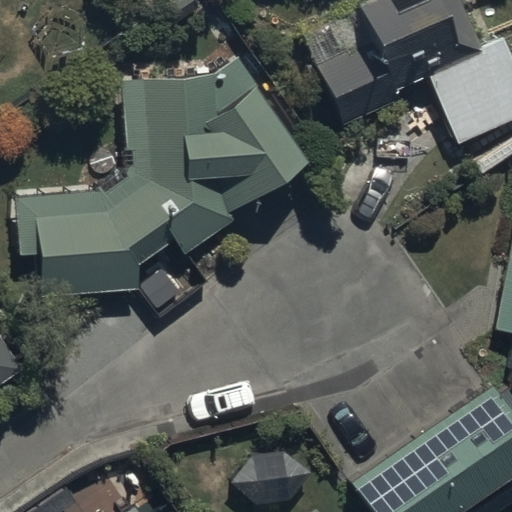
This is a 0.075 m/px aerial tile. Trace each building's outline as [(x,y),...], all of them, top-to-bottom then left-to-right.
[(442,0),(327,0),(295,14),(345,115),(390,94),(356,144),(400,198),(452,135),(511,109),(511,58),(498,26),(461,42),(442,0)] [(208,66),(125,67),(122,168),(95,181),(14,189),(19,244),(37,242),(42,289),(140,279),(137,255),(172,229),(185,246),(233,210),(226,201),(302,144),(240,52),(207,52),(208,66)] [(511,217),(493,324),(511,327),(511,332),(504,375),(511,376),(496,386),(489,376),(347,473),(373,511),(487,511),(511,495),(511,217)] [(0,372),(18,361),(0,333),(0,372)] [(151,511),(138,492),(109,511),(151,511)]
